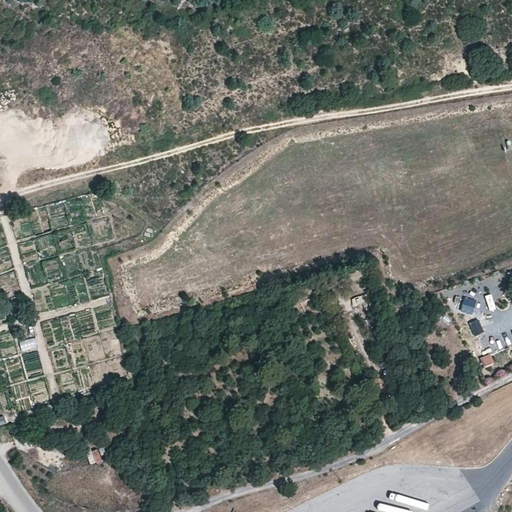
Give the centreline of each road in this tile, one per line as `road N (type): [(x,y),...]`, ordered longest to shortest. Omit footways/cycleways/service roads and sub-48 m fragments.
road 1 (track): [(0,194),(288,117),(511,85)]
road 2 (track): [(192,511),(352,458),(511,375)]
